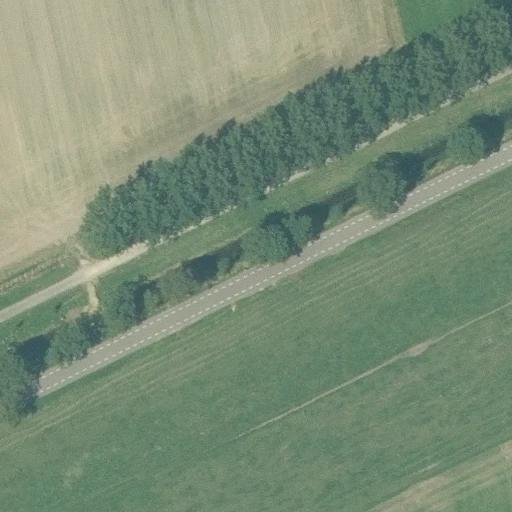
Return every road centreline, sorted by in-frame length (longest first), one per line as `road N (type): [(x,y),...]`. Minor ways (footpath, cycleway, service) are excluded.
road 1 (unclassified): [(0,407),(511,158)]
road 2 (unclassified): [(0,320),(511,76)]
